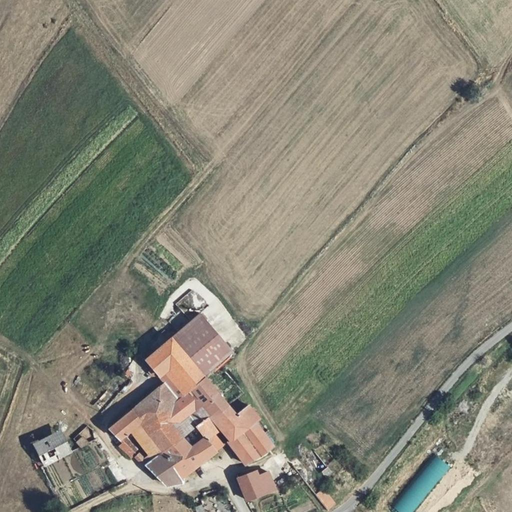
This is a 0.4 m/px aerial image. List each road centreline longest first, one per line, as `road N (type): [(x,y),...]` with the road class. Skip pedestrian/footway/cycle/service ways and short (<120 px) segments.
road 1 (unclassified): [(341,511),(464,368),(511,328)]
road 2 (track): [(81,511),(140,487),(187,490),(216,475),(241,511)]
